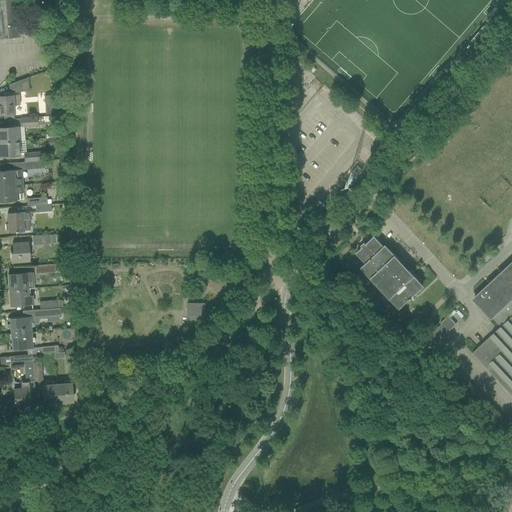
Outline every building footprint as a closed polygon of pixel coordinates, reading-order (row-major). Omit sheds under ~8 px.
[(0,0),(0,39),(19,37),(18,26),(17,26),(14,0),(0,0)] [(65,0),(67,18),(77,17),(74,0),(65,0)] [(75,0),(77,9),(85,8),(84,0),(75,0)] [(9,84),(9,93),(29,91),(28,77),(9,84)] [(20,106),(19,95),(0,96),(0,114),(3,114),(4,120),(14,119),(13,106),(20,106)] [(37,117),(21,118),(22,127),(23,127),(37,126),(47,125),(56,124),(57,124),(56,116),(37,117)] [(0,142),(18,141),(17,127),(0,128),(0,142)] [(18,141),(0,142),(0,156),(19,155),(18,141)] [(35,161),(40,160),(40,151),(24,153),(25,162),(35,161)] [(40,160),(35,161),(36,169),(44,168),(43,160),(40,160)] [(357,166),(351,173),(355,177),(362,170),(357,166)] [(0,186),(20,185),(20,178),(22,178),(21,170),(0,171),(0,186)] [(20,185),(0,186),(0,201),(16,200),(23,200),(22,185),(20,185)] [(35,206),(47,204),(47,197),(26,198),(27,206),(35,206)] [(51,204),(47,204),(35,206),(36,212),(51,211),(51,204)] [(7,214),(8,224),(5,225),(5,230),(8,231),(8,232),(23,231),(29,231),(29,219),(31,219),(30,213),(7,214)] [(55,235),(48,236),(48,235),(32,236),(32,245),(55,244),(55,235)] [(366,263),(383,247),(373,236),(365,244),(364,242),(360,245),(362,247),(356,252),(366,263)] [(29,261),(27,243),(12,244),(12,253),(10,253),(11,262),(29,261)] [(383,247),(366,263),(363,265),(367,270),(365,271),(375,282),(377,280),(386,290),(384,292),(394,303),(396,301),(402,307),(409,300),(410,301),(412,299),(411,298),(422,288),(417,283),(419,281),(409,271),(407,272),(398,263),(400,261),(390,250),(388,252),(383,247)] [(500,327),(472,353),(511,396),(511,263),(481,292),(491,303),(488,305),(493,310),(490,312),(492,315),(491,316),(500,327)] [(54,264),(35,266),(35,274),(55,272),(54,264)] [(31,279),(30,273),(8,275),(9,290),(27,289),(27,288),(34,288),(33,279),(31,279)] [(28,297),(27,289),(9,290),(10,306),(33,304),(32,297),(28,297)] [(39,302),(39,309),(59,308),(62,308),(61,300),(39,302)] [(187,303),(187,326),(205,326),(205,303),(187,303)] [(23,317),(9,318),(10,334),(32,332),(31,323),(38,322),(38,319),(60,317),(59,308),(39,309),(23,311),(23,317)] [(441,324),(419,345),(426,352),(448,332),(456,325),(448,316),(440,323),(441,324)] [(33,348),(32,332),(10,334),(11,350),(27,349),(27,355),(32,355),(58,353),(58,346),(33,348)] [(32,355),(27,355),(11,356),(12,365),(33,363),(32,355)] [(70,378),(78,378),(77,362),(69,363),(70,378)] [(42,381),(41,365),(41,363),(33,363),(34,382),(42,381)] [(30,405),(28,381),(21,382),(21,388),(14,389),(15,406),(30,405)] [(71,383),(56,384),(58,403),(72,401),(71,383)] [(56,384),(42,386),(44,404),(58,403),(56,384)]
